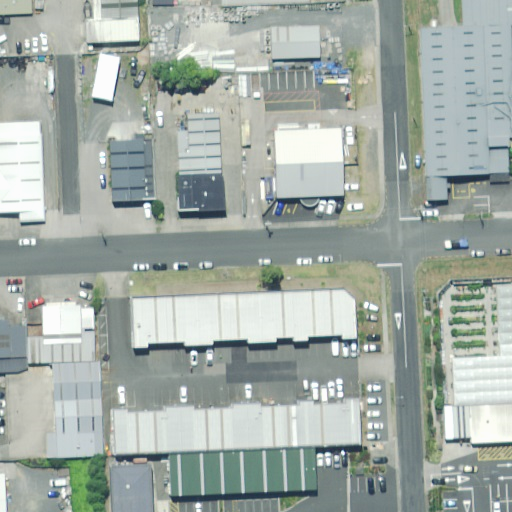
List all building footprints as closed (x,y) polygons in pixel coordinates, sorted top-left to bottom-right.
[(26,0),(0,0),(0,23),(28,23),(26,0)] [(137,0),(91,0),(93,22),(138,20),(137,0)] [(511,0),(463,0),(464,19),(423,21),(429,169),(511,166),(511,0)] [(320,22),(273,23),(275,55),(321,53),(320,22)] [(75,55),(53,56),(60,215),(82,214),(75,55)] [(238,76),(230,77),(231,101),(239,101),(238,76)] [(350,80),(329,80),(329,104),(350,103),(350,80)] [(220,114),(183,116),(186,207),(224,205),(220,114)] [(343,123),(276,125),(279,194),(346,191),(343,123)] [(40,125),(0,127),(0,225),(46,223),(40,125)] [(146,134),(113,135),(115,197),(149,196),(146,134)] [(355,297),(134,303),(135,351),(357,345),(355,297)] [(17,335),(0,335),(0,383),(18,383),(17,335)] [(90,342),(26,344),(27,371),(91,368),(90,342)] [(100,371),(52,372),(55,466),(103,465),(100,371)] [(32,387),(0,387),(0,468),(34,468),(32,387)] [(355,407),(119,413),(120,463),(356,456),(355,407)] [(157,511),(157,468),(113,470),(114,511),(157,511)] [(252,511),(252,488),(210,490),(211,511),(252,511)]
